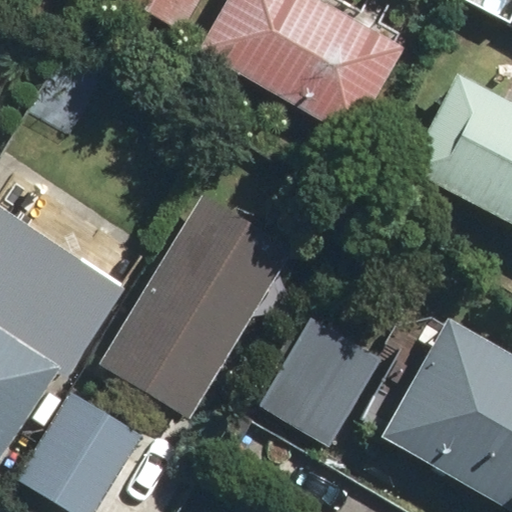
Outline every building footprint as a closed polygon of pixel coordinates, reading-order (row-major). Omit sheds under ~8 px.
[(187,0),(101,0),(164,39),(187,0)] [(394,44),(317,0),(215,0),(187,48),(341,137),(394,44)] [(511,104),(446,70),(394,167),(511,229),(511,104)] [(282,247),(189,192),(87,362),(180,417),(282,247)] [(0,445),(52,366),(48,363),(71,328),(0,281),(0,445)] [(368,353),(297,313),(246,403),(318,443),(368,353)] [(511,511),(511,359),(435,317),(369,435),(508,511),(511,511)] [(80,511),(115,454),(44,413),(6,477),(65,511),(80,511)]
